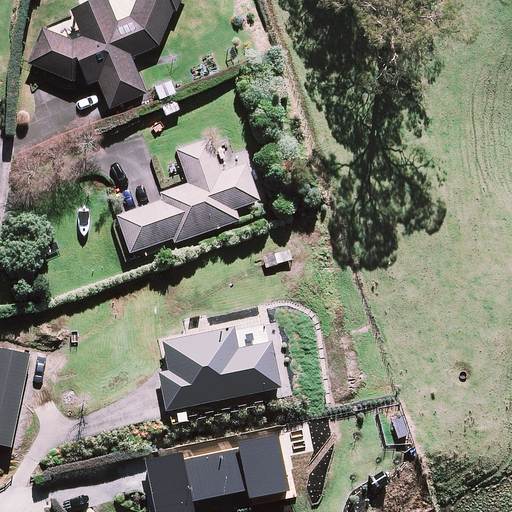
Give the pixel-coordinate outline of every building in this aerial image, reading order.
[(133,57),(159,46),(173,10),(178,12),(182,0),(136,0),(130,16),(117,21),(107,0),(98,0),(71,9),(80,38),(72,41),(43,30),(29,64),(70,82),(84,79),(86,86),(98,82),(110,110),(147,93),(133,57)] [(173,81),(153,88),(158,101),(177,95),(173,81)] [(177,151),(189,184),(159,194),(162,201),(117,217),(130,253),(173,238),(175,243),(239,221),(235,210),(264,200),(247,151),(216,162),(209,140),(177,151)] [(237,349),(233,328),(163,341),(168,371),(159,372),(167,411),(279,389),(270,343),(237,349)] [(311,436),(308,424),(289,429),(292,442),(311,436)] [(239,443),(240,451),(185,461),(183,453),(146,460),(154,511),(192,511),(190,501),(248,491),(249,496),(286,489),(277,437),(239,443)]
